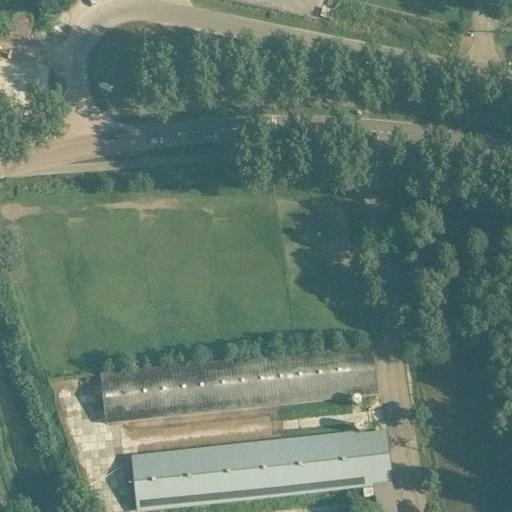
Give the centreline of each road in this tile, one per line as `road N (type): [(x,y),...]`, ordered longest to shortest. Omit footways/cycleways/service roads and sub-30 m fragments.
road 1 (unclassified): [(511,83),(118,9),(93,27),(79,58),(80,148)]
road 2 (residential): [(364,131),(416,511)]
road 3 (unknown): [(402,412),(126,443),(111,462),(115,511)]
road 4 (tertiary): [(364,131),(240,129),(80,148)]
road 5 (tertiary): [(511,154),(364,131)]
